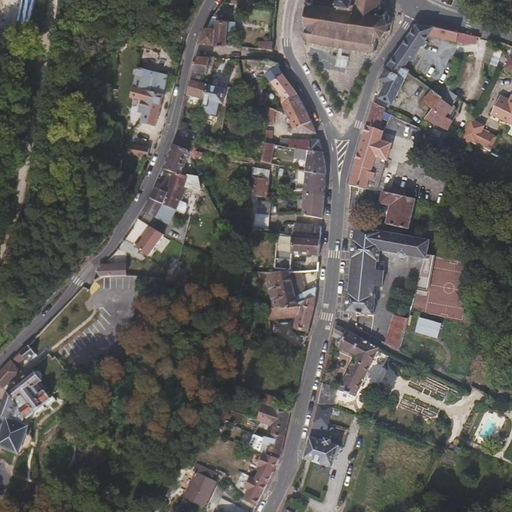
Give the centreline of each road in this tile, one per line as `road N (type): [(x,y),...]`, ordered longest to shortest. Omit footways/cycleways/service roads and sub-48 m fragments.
road 1 (unclassified): [(216,0),(200,22),(147,188),(114,241),(0,360)]
road 2 (tertiary): [(270,511),(328,314),(339,192)]
road 3 (tertiary): [(355,133),(379,63),(415,6)]
road 4 (tertiary): [(293,0),(288,51),(330,129)]
